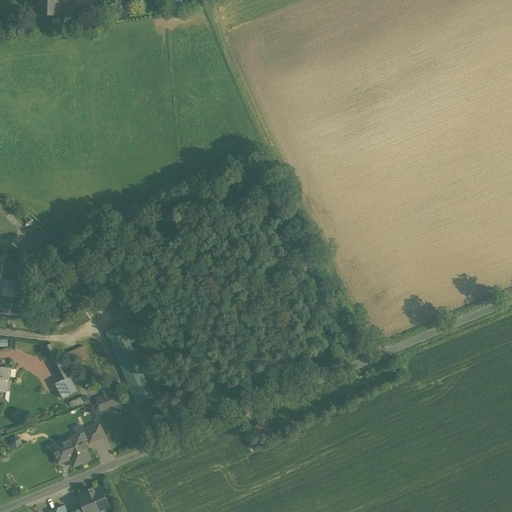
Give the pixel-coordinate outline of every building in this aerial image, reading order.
[(37,0),(37,10),(38,10),(37,14),(65,15),(65,14),(65,0),(37,0)] [(0,250),(12,252),(14,237),(0,235),(0,250)] [(48,237),(27,249),(32,259),(54,248),(48,237)] [(22,265),(23,278),(31,278),(31,265),(22,265)] [(27,283),(9,280),(6,293),(24,296),(27,283)] [(130,332),(112,340),(135,396),(154,388),(130,332)] [(69,351),(74,362),(90,356),(85,344),(69,351)] [(11,369),(0,367),(0,398),(6,400),(11,369)] [(80,382),(73,368),(59,374),(66,389),(80,382)] [(114,389),(96,396),(101,410),(119,403),(114,389)] [(88,394),(72,399),(74,406),(83,403),(85,407),(92,404),(88,394)] [(258,415),(254,418),(260,430),(265,427),(258,415)] [(83,430),(89,444),(105,437),(99,423),(83,430)] [(90,459),(79,435),(51,447),(58,463),(69,458),(73,466),(90,459)] [(78,497),(83,508),(84,511),(95,511),(108,507),(100,488),(93,491),(92,489),(84,492),(85,494),(78,497)]
